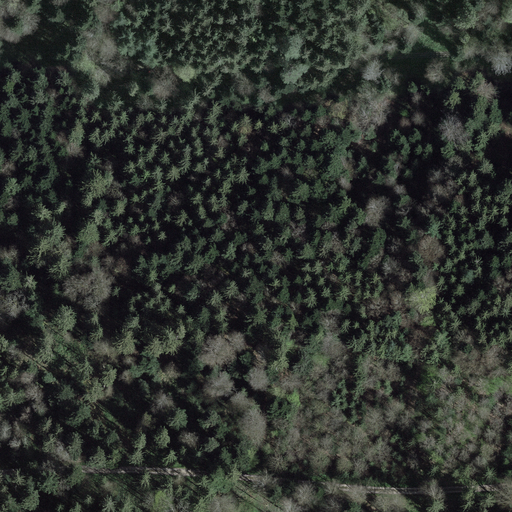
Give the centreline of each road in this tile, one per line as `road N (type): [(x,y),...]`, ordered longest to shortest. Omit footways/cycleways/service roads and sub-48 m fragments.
road 1 (track): [(0,472),(113,467),(370,490),(511,486)]
road 2 (track): [(511,49),(0,73)]
